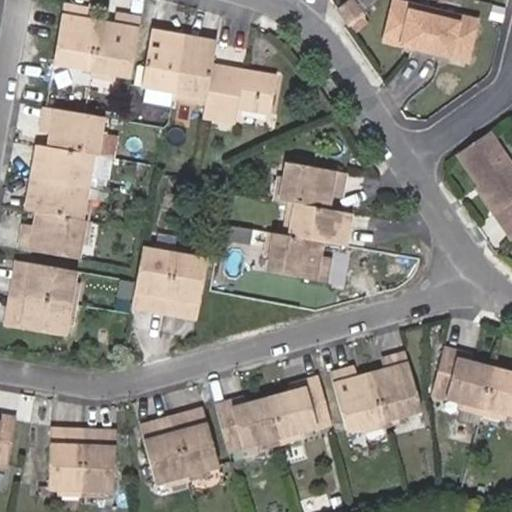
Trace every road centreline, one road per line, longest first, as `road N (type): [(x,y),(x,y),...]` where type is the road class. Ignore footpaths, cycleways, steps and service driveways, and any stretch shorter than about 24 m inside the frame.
road 1 (residential): [(0,368),(96,386),(133,381),(487,285)]
road 2 (residential): [(271,0),(322,35),(407,168)]
road 3 (residential): [(407,168),(487,285)]
road 4 (residential): [(407,168),(507,99),(511,83)]
